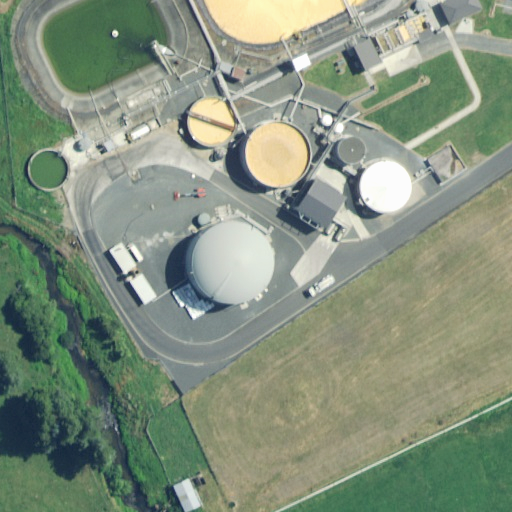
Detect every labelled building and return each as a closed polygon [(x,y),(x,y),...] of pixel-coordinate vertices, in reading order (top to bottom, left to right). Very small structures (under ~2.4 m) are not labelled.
[(308,67),(314,82),(336,72),(329,58),(308,67)] [(246,68),(222,61),(218,76),(242,83),(246,68)] [(189,118),(188,122),(188,126),(189,130),(190,134),(192,137),(195,141),(198,143),(202,145),(205,146),(209,147),(213,147),(217,146),(221,145),(224,143),(228,140),(230,137),(232,134),(233,130),(234,126),(234,122),(233,118),(232,114),(230,111),(227,108),(224,105),(221,103),(217,102),(213,101),(209,101),(205,102),(201,103),(198,105),(195,108),(192,111),(190,115),(189,118)] [(112,140),(101,145),(106,157),(118,152),(112,140)] [(87,157),(88,153),(88,150),(86,147),(84,144),(81,143),(78,142),(74,142),(71,144),(69,146),(67,149),(66,152),(67,156),(68,159),(70,161),(73,163),(77,164),(80,163),(83,162),(86,159),(87,157)] [(144,180),(138,169),(127,176),(133,187),(144,180)] [(230,210),(217,204),(213,214),(226,220),(230,210)] [(208,306),(224,309),(239,305),(251,295),(259,281),(260,265),(254,250),(243,239),(228,234),(212,234),(198,241),(188,254),(184,269),(186,284),(195,298),(208,306)] [(291,254),(283,246),(270,258),(279,267),(291,254)] [(187,511),(199,507),(186,479),(171,486),(183,511),(187,511)]
